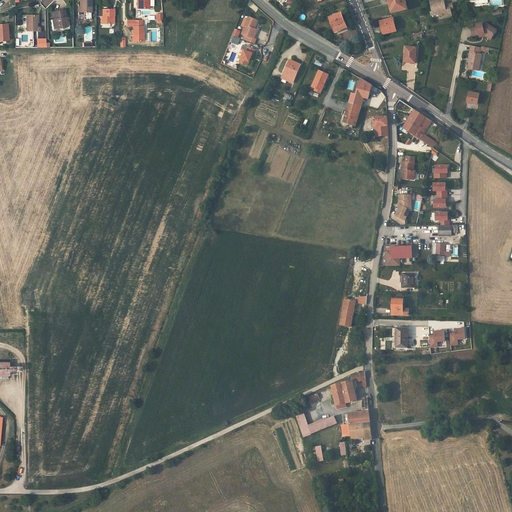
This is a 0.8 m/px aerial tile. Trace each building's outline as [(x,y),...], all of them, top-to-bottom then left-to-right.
[(81,6),(81,13),(91,12),(91,0),(79,0),(80,6),(81,6)] [(138,0),(139,2),(139,7),(139,9),(149,9),(148,0),(138,0)] [(408,10),(405,0),(388,0),(392,14),(408,10)] [(448,12),(453,10),(452,7),(454,6),(453,2),(446,4),(445,0),(431,0),(434,11),(432,11),(433,15),(440,13),(441,17),(449,15),(448,12)] [(112,16),(114,16),(114,9),(103,9),(103,16),(101,16),(102,24),(103,24),(103,27),(110,27),(110,24),(112,24),(112,16)] [(54,19),(56,28),(67,26),(64,10),(53,12),(54,19)] [(333,21),(336,31),(347,27),(341,12),(330,17),(331,22),(333,21)] [(37,31),(37,22),(37,15),(26,15),(26,31),(37,31)] [(254,29),(257,21),(249,17),(242,34),(245,35),(243,39),(255,44),(256,39),(254,38),(258,30),(255,29),(254,29)] [(396,31),(393,19),(381,21),(382,26),(380,26),(381,32),(384,31),(384,34),(396,31)] [(133,26),(133,34),(134,34),(134,41),(144,41),(143,26),(142,26),(142,20),(132,20),(133,26)] [(473,36),(479,35),(479,32),(484,31),(485,33),(486,33),(492,38),(497,30),(488,24),(483,25),(483,23),(477,25),(477,27),(471,28),(473,36)] [(241,31),(235,29),(232,35),(238,38),(241,31)] [(341,33),(343,40),(358,36),(356,29),(341,33)] [(239,39),(233,37),(231,42),(237,45),(239,39)] [(247,51),(248,47),(243,45),(239,57),(241,58),(245,50),(247,51)] [(471,45),(469,56),(470,56),(469,62),(468,69),(478,71),(482,54),(480,54),(479,53),(480,47),(471,45)] [(256,50),(248,47),(247,51),(245,50),(241,58),(240,63),(248,66),(253,54),(254,54),(256,50)] [(411,61),(416,62),(417,48),(406,47),(405,62),(411,63),(411,61)] [(301,65),(290,60),(283,78),(293,83),(301,65)] [(312,87),(316,88),(320,90),(321,87),(324,88),(329,75),(319,70),(312,87)] [(378,89),(361,79),(356,94),(356,95),(362,97),(368,99),(371,90),(376,93),(378,89)] [(473,102),(478,103),(480,94),(469,92),(467,103),(473,104),(473,102)] [(350,103),(360,106),(362,97),(356,95),(356,94),(352,93),(350,103)] [(360,106),(350,103),(344,122),(354,125),(360,106)] [(413,134),(425,116),(415,109),(412,114),(408,120),(405,126),(404,128),(413,134)] [(376,136),(377,136),(389,136),(388,125),(388,116),(374,117),(374,127),(375,127),(376,136)] [(432,121),(425,116),(413,134),(420,139),(424,134),(432,121)] [(420,139),(433,147),(436,143),(424,134),(420,139)] [(436,155),(438,151),(431,147),(428,151),(436,155)] [(404,162),(403,170),(404,170),(404,180),(413,180),(414,172),(412,172),(414,157),(407,156),(406,162),(404,162)] [(437,200),(433,200),(434,208),(446,208),(446,203),(447,203),(447,187),(445,187),(445,183),(433,183),(433,191),(437,191),(437,200)] [(409,200),(409,195),(398,195),(397,200),(402,203),(401,206),(397,207),(395,217),(406,221),(411,210),(412,210),(412,200),(409,200)] [(435,221),(440,221),(440,225),(450,225),(449,216),(447,216),(447,212),(435,213),(435,221)] [(452,233),(452,225),(439,226),(440,235),(452,235),(452,233)] [(446,244),(436,243),(435,256),(445,256),(445,251),(446,244)] [(412,246),(391,246),(391,250),(391,258),(399,258),(412,257),(412,246)] [(391,258),(391,250),(388,250),(386,253),(386,264),(400,264),(399,258),(391,258)] [(414,272),(401,272),(401,287),(414,287),(414,272)] [(356,303),(356,301),(345,299),(340,325),(351,327),(356,303)] [(403,316),(403,299),(392,299),(391,316),(403,316)] [(408,329),(396,328),(396,347),(408,347),(408,329)] [(455,334),(450,334),(451,345),(458,345),(458,340),(465,340),(464,328),(454,329),(455,334)] [(434,336),(430,336),(431,348),(438,347),(437,343),(444,342),(443,331),(434,332),(434,336)] [(8,362),(0,361),(0,375),(8,375),(8,362)] [(360,379),(366,383),(365,371),(348,379),(349,381),(332,387),(338,409),(346,407),(346,403),(356,401),(351,383),(360,379)] [(320,398),(317,392),(315,394),(306,398),(308,403),(320,398)] [(345,419),(346,423),(351,423),(370,422),(368,402),(368,399),(364,399),(364,410),(350,412),(351,418),(345,419)] [(312,433),(310,423),(309,424),(305,413),(297,415),(305,435),(312,433)] [(336,416),(328,419),(331,426),(338,423),(336,416)] [(312,433),(331,426),(328,419),(328,417),(310,423),(312,433)] [(371,439),(370,422),(351,423),(352,435),(364,434),(365,436),(365,440),(371,439)] [(352,435),(351,423),(346,423),(343,424),(343,435),(346,436),(351,435),(352,435)] [(318,462),(324,461),(321,445),(315,446),(318,462)]
